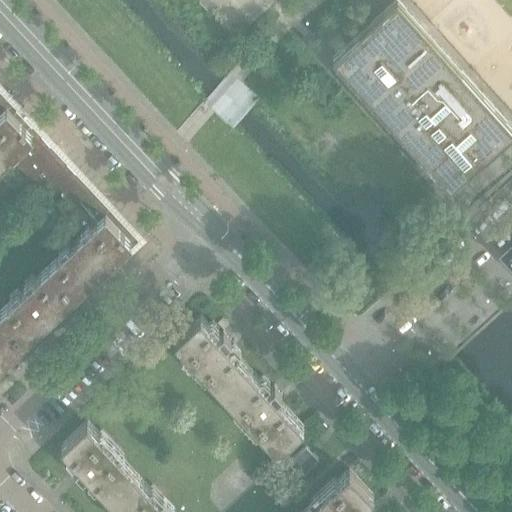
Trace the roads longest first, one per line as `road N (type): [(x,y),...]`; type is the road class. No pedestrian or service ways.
road 1 (residential): [(207,227),(0,6)]
road 2 (residential): [(0,427),(207,227)]
road 3 (residential): [(342,367),(511,215)]
road 4 (residential): [(474,511),(342,367)]
road 5 (residential): [(342,367),(207,227)]
